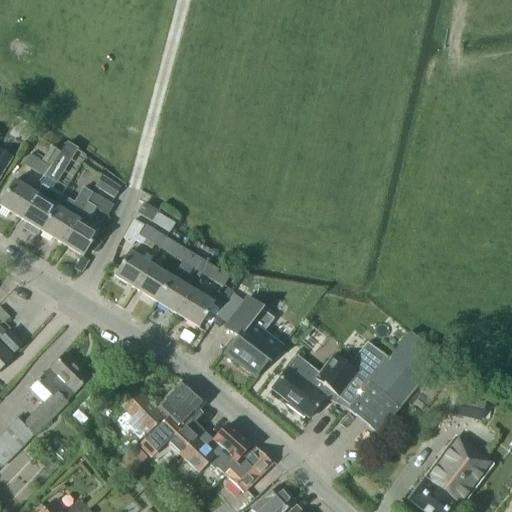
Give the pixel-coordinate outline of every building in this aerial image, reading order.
[(50,168),(44,178),(55,185),(77,150),(66,143),(59,155),(50,168)] [(48,148),(40,162),(50,168),(59,155),(48,148)] [(0,175),(10,159),(0,152),(0,175)] [(43,179),(50,169),(28,156),(22,166),(43,179)] [(120,189),(101,177),(94,188),(113,200),(120,189)] [(0,207),(19,219),(34,195),(12,182),(0,202),(0,207)] [(40,184),(34,195),(19,219),(40,232),(55,208),(56,208),(62,197),(40,184)] [(67,215),(56,208),(55,208),(40,232),(60,245),(92,194),(83,189),(67,215)] [(106,217),(113,207),(92,194),(60,245),(82,258),(87,249),(94,239),(97,234),(85,226),(94,210),(106,217)] [(136,214),(168,233),(173,225),(156,214),(158,212),(143,203),(136,214)] [(131,245),(142,226),(133,220),(122,239),(131,245)] [(159,250),(166,240),(144,226),(138,237),(145,241),(153,246),(159,250)] [(94,239),(87,249),(94,254),(100,243),(94,239)] [(166,240),(159,250),(180,263),(186,252),(166,240)] [(145,241),(143,245),(151,250),(153,246),(145,241)] [(186,252),(180,263),(201,276),(207,265),(186,252)] [(145,254),(141,261),(128,253),(113,277),(134,290),(149,266),(148,265),(152,258),(145,254)] [(228,278),(207,265),(201,276),(222,289),(228,278)] [(155,303),(170,279),(149,266),(134,290),(155,303)] [(176,316),(191,292),(170,279),(155,303),(176,316)] [(220,310),(233,292),(227,288),(215,306),(220,310)] [(212,305),(191,292),(176,316),(197,329),(212,305)] [(233,295),(216,317),(226,325),(244,303),(233,295)] [(273,320),(247,299),(244,303),(226,325),(224,328),(237,338),(224,354),(255,377),(266,363),(268,364),(281,348),(262,334),(273,320)] [(215,317),(220,310),(215,306),(212,305),(208,312),(215,317)] [(0,340),(13,354),(21,346),(7,332),(0,339),(0,340)] [(409,333),(347,410),(378,435),(405,402),(415,390),(440,359),(409,333)] [(297,357),(271,390),(287,403),(285,406),(302,419),(305,416),(308,419),(330,392),(349,407),(387,359),(366,343),(347,367),(334,357),(319,375),(297,357)] [(0,368),(12,357),(0,345),(0,368)] [(44,405),(23,425),(33,436),(67,403),(65,402),(89,379),(64,356),(37,382),(30,390),(44,405)] [(165,420),(177,432),(189,419),(204,404),(187,389),(186,390),(180,384),(154,410),(164,419),(165,420)] [(415,390),(405,402),(410,406),(412,404),(416,399),(420,394),(415,390)] [(485,396),(457,390),(451,416),(479,422),(483,403),(485,396)] [(147,435),(164,419),(154,410),(137,392),(120,407),(126,413),(143,431),(147,435)] [(485,396),(483,403),(491,405),(492,405),(494,398),(485,396)] [(427,408),(416,399),(412,404),(423,413),(427,408)] [(126,413),(118,421),(132,436),(128,439),(132,442),(143,431),(126,413)] [(17,419),(0,435),(0,467),(1,468),(33,436),(23,425),(17,419)] [(202,431),(189,419),(177,432),(165,420),(138,446),(146,454),(157,444),(162,448),(166,443),(179,456),(202,431)] [(217,470),(223,476),(237,462),(236,461),(251,446),(251,445),(250,446),(227,425),(212,442),(205,434),(202,431),(179,456),(198,474),(210,463),(208,466),(213,471),(217,470)] [(421,511),(455,511),(491,466),(454,438),(407,501),(421,511)] [(146,459),(135,446),(117,463),(129,475),(146,459)] [(237,462),(223,476),(242,494),(271,465),(251,446),(236,461),(237,462)] [(153,482),(146,489),(157,500),(164,493),(153,482)] [(284,511),(295,503),(279,485),(262,500),(263,501),(250,511),(284,511)] [(40,511),(82,511),(86,509),(80,502),(66,511),(63,511),(55,501),(40,511)]
